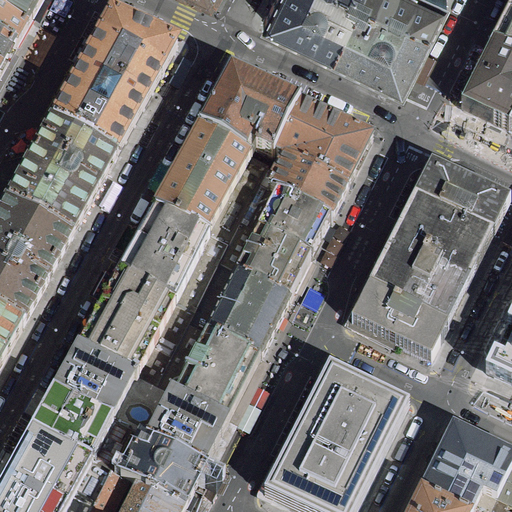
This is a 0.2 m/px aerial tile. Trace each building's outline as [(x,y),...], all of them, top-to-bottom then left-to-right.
[(0,0),(0,45),(16,54),(33,23),(46,0),(0,0)] [(357,0),(274,0),(265,20),(296,35),(333,52),(357,0)] [(433,26),(379,0),(357,0),(333,52),(369,69),(404,84),(433,26)] [(446,0),(379,0),(433,26),(441,12),(446,0)] [(511,14),(495,50),(511,58),(511,14)] [(86,74),(56,127),(118,161),(146,110),(178,52),(146,37),(114,22),(86,74)] [(0,45),(0,83),(16,54),(0,45)] [(463,112),(511,134),(511,131),(511,58),(495,50),(479,82),(463,112)] [(201,135),(248,160),(252,151),(275,162),(278,157),(302,110),(267,94),(234,78),(220,103),(201,135)] [(302,110),(278,157),(287,161),(350,192),(362,167),(375,143),(335,125),(302,110)] [(33,168),(11,208),(73,243),(96,200),(118,161),(56,127),(33,168)] [(210,240),(252,162),(248,160),(201,135),(177,177),(157,213),(210,240)] [(287,161),(278,157),(275,162),(271,172),(280,176),(287,161)] [(280,176),(271,193),(279,198),(332,224),(342,206),(350,192),(287,161),(280,176)] [(230,249),(241,228),(261,189),(270,172),(252,162),(210,240),(230,249)] [(425,187),(416,204),(496,240),(511,208),(433,171),(425,187)] [(241,228),(259,237),(279,198),(271,193),(261,189),(241,228)] [(332,224),(279,198),(259,237),(312,264),(323,243),(332,224)] [(394,248),(371,295),(451,333),(496,240),(416,204),(394,248)] [(0,228),(0,316),(24,329),(73,243),(11,208),(0,228)] [(173,308),(210,240),(157,213),(139,247),(120,280),(173,308)] [(241,228),(230,249),(220,270),(238,279),(259,237),(241,228)] [(312,264),(259,237),(238,279),(291,307),(302,285),(312,264)] [(230,249),(210,240),(173,308),(196,318),(220,270),(230,249)] [(191,328),(208,338),(238,279),(220,270),(196,318),(191,328)] [(291,307),(238,279),(208,338),(262,364),(278,334),(291,307)] [(80,353),(137,381),(173,308),(120,280),(101,315),(80,353)] [(451,333),(371,295),(362,314),(354,329),(434,368),(451,333)] [(196,318),(173,308),(137,381),(159,390),(191,328),(196,318)] [(0,372),(7,361),(24,329),(0,316),(0,372)] [(511,321),(488,374),(511,385),(511,321)] [(208,338),(191,328),(159,390),(174,397),(178,399),(208,338)] [(178,399),(231,425),(247,393),(262,364),(208,338),(178,399)] [(150,443),(207,471),(219,448),(231,425),(178,399),(174,397),(159,390),(137,381),(80,353),(66,378),(55,398),(115,427),(133,435),(145,440),(150,443)] [(285,467),(267,502),(286,511),(360,511),(411,410),(332,371),(310,416),(285,467)] [(93,468),(115,427),(55,398),(43,420),(33,438),(93,468)] [(133,435),(115,427),(93,468),(112,478),(133,435)] [(423,498),(452,511),(475,511),(484,497),(498,503),(511,475),(511,460),(456,433),(438,467),(423,498)] [(68,511),(93,468),(33,438),(10,479),(0,496),(0,511),(68,511)] [(140,492),(178,511),(186,511),(197,492),(207,471),(150,443),(145,440),(123,484),(130,487),(140,492)] [(95,511),(112,478),(93,468),(68,511),(95,511)] [(511,475),(498,503),(509,509),(511,510),(511,475)] [(117,511),(130,487),(123,484),(112,478),(95,511),(117,511)] [(178,511),(140,492),(130,511),(178,511)] [(452,511),(423,498),(416,511),(452,511)] [(507,511),(509,509),(498,503),(494,511),(507,511)]
